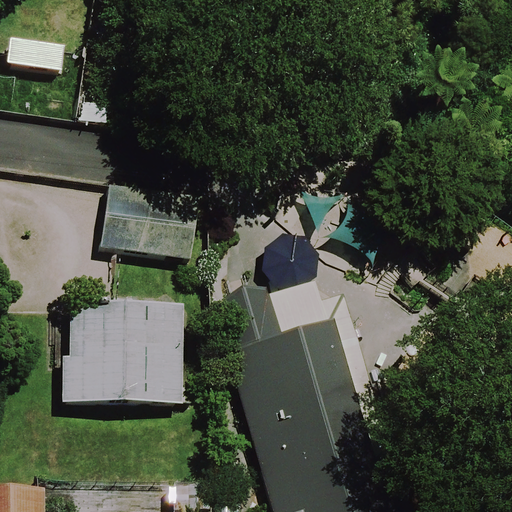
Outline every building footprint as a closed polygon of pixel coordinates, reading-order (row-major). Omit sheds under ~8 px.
[(101,254),(191,265),(200,201),(109,190),(101,254)] [(511,255),(461,242),(438,327),(472,336),(480,304),(511,312),(511,255)] [(407,511),(344,298),(320,305),(315,287),(269,301),(266,291),(219,304),(234,355),(227,358),(272,511),(407,511)] [(62,408),(182,410),(184,310),(70,309),(69,363),(63,363),(62,408)] [(0,511),(44,511),(44,494),(0,494),(0,511)]
